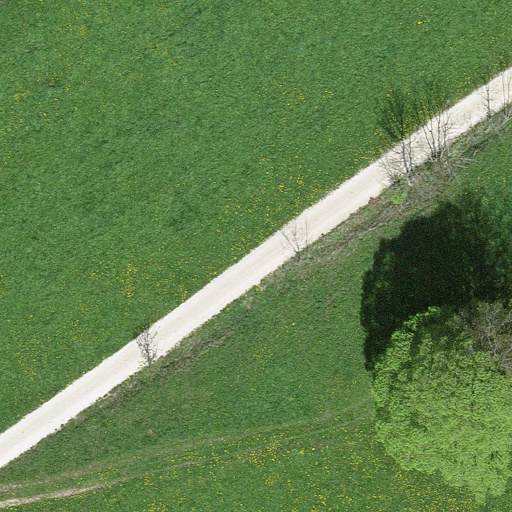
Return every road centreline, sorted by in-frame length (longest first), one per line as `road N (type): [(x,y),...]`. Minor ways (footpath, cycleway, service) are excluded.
road 1 (track): [(511,89),(395,164),(0,451)]
road 2 (track): [(0,495),(68,491),(319,445)]
